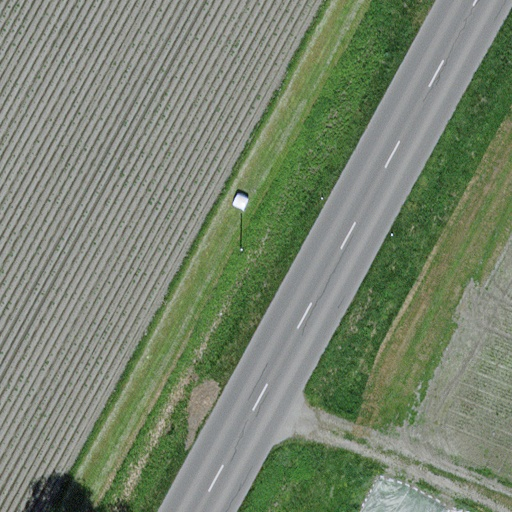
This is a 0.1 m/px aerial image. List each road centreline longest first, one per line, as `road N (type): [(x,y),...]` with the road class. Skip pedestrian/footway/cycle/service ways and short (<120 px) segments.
road 1 (primary): [(198,511),(477,0)]
road 2 (track): [(259,399),(511,505)]
